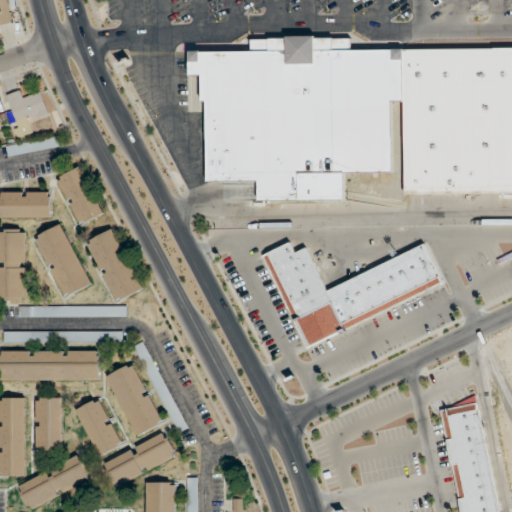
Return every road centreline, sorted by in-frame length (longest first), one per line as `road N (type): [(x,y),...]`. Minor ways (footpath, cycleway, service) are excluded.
road 1 (secondary): [(316,511),(273,401),(115,110),(71,0)]
road 2 (secondary): [(39,0),(85,118),(252,440),(281,511)]
road 3 (residential): [(252,440),(511,315)]
